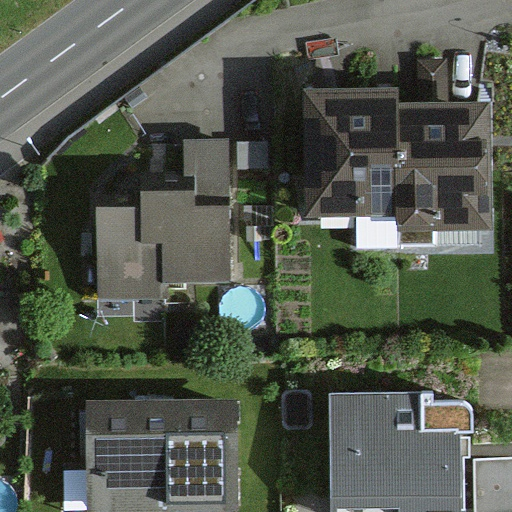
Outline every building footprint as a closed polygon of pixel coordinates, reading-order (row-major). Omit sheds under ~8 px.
[(402,254),(402,238),(400,113),(400,98),(302,100),(306,230),(353,229),(354,255),(402,254)] [(490,111),(400,113),(402,238),(493,235),(490,111)] [(139,207),(94,208),(95,300),(163,299),(163,289),(229,288),(227,146),(181,146),(181,198),(138,198),(139,207)] [(329,511),(460,511),(459,442),(471,442),(470,407),(433,407),(432,399),(327,401),(329,511)] [(234,511),(232,406),(82,409),(83,511),(234,511)]
